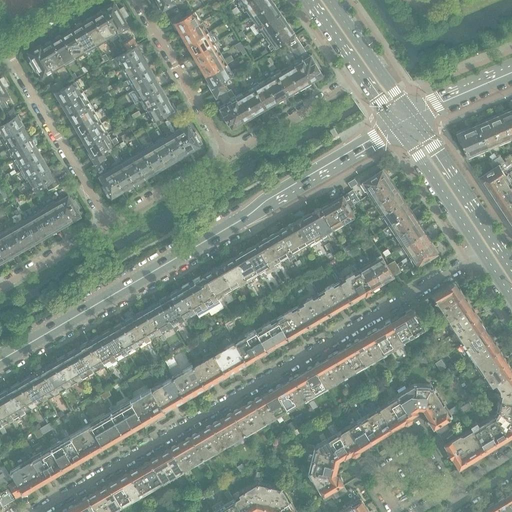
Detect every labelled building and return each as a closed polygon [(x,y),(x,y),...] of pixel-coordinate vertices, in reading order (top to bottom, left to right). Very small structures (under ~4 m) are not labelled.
[(173,2),(171,0),(157,0),(158,1),(158,2),(156,4),(160,11),(173,3),(173,2)] [(250,17),(272,2),(271,1),(271,0),(251,0),(241,7),(245,13),(246,12),(250,17)] [(123,18),(119,11),(119,10),(116,4),(115,5),(114,2),(102,9),(103,10),(107,17),(106,18),(109,23),(111,23),(116,33),(128,26),(126,24),(127,23),(123,18)] [(256,29),(279,13),(276,7),(276,6),(274,3),(273,2),(272,2),(250,17),(254,23),(253,24),(256,29)] [(228,16),(233,13),(238,9),(236,7),(227,14),(228,16)] [(116,33),(111,23),(109,23),(106,18),(107,17),(103,10),(96,14),(97,15),(93,17),(96,23),(96,24),(98,29),(100,29),(106,39),(116,33)] [(202,22),(196,11),(195,11),(184,18),(173,24),(175,28),(176,27),(177,29),(179,33),(181,33),(182,34),(188,30),(188,28),(192,26),(194,26),(202,22)] [(184,18),(180,12),(179,13),(177,14),(169,19),(173,25),(173,24),(184,18)] [(265,38),(287,23),(286,22),(286,21),(284,18),(283,17),(279,13),(256,29),(258,32),(260,34),(261,33),(265,38)] [(106,39),(100,29),(98,29),(96,24),(96,23),(93,17),(93,18),(92,17),(86,20),(87,21),(83,23),(86,29),(85,30),(88,35),(90,35),(95,45),(106,39)] [(201,37),(208,32),(202,22),(194,26),(192,26),(188,28),(188,30),(182,34),(183,37),(183,39),(183,40),(185,43),(188,44),(188,45),(195,41),(195,39),(199,36),(201,37)] [(95,45),(90,35),(88,35),(85,30),(86,29),(83,23),(82,24),(81,23),(76,26),(76,27),(73,29),(76,35),(75,36),(78,41),(79,41),(85,51),(95,45)] [(284,41),(294,34),(291,29),(291,27),(289,24),(287,24),(287,23),(265,38),(268,43),(267,45),(271,50),(284,41)] [(85,51),(79,41),(78,41),(75,36),(76,35),(73,29),(72,30),(71,29),(65,32),(66,33),(62,35),(65,40),(64,42),(67,47),(69,47),(74,56),(75,57),(85,51)] [(194,55),(215,43),(208,32),(201,37),(199,36),(195,39),(195,41),(188,45),(190,48),(189,50),(192,54),(194,54),(194,55)] [(294,34),(284,41),(285,43),(284,44),(291,54),(293,53),(297,59),(302,56),(303,58),(308,55),(306,51),(309,49),(306,46),(303,48),(296,36),(294,34)] [(74,56),(69,47),(67,47),(64,42),(65,40),(62,35),(61,36),(61,35),(55,38),(56,39),(52,41),(55,47),(54,48),(57,53),(59,53),(64,63),(75,57),(74,56)] [(137,45),(136,43),(133,38),(122,44),(127,51),(137,45)] [(64,63),(59,53),(57,53),(54,48),(55,47),(52,41),(51,42),(50,41),(45,44),(45,45),(42,47),(47,56),(54,69),(64,63)] [(212,58),(221,53),(215,43),(194,55),(194,57),(196,62),(198,62),(200,66),(207,62),(209,62),(212,60),(212,58)] [(224,52),(234,46),(232,43),(222,49),(224,52)] [(54,69),(47,56),(42,47),(40,45),(29,52),(30,54),(30,55),(33,60),(34,60),(38,67),(37,68),(41,74),(41,73),(43,76),(54,69)] [(142,57),(142,56),(142,54),(140,50),(139,48),(140,48),(138,45),(137,45),(127,51),(114,58),(121,69),(129,64),(129,62),(134,60),(135,61),(142,57)] [(219,69),(227,64),(234,60),(231,55),(225,59),(223,56),(221,53),(212,58),(212,60),(209,62),(207,62),(200,66),(200,68),(202,72),(205,73),(206,76),(213,72),(215,73),(219,71),(219,69)] [(321,69),(312,55),(311,56),(309,54),(308,55),(303,58),(302,56),(297,59),(311,82),(316,79),(317,79),(320,77),(321,76),(322,75),(319,70),(321,69)] [(142,71),(147,67),(148,65),(146,61),(144,60),(142,57),(135,61),(134,60),(129,62),(129,64),(121,69),(127,80),(136,75),(136,72),(140,70),(142,71)] [(275,68),(272,63),(273,63),(270,57),(267,59),(270,64),(273,70),(275,68)] [(311,82),(297,59),(293,61),(294,63),(287,67),(299,88),(300,88),(302,88),(305,86),(305,85),(311,82)] [(225,87),(222,81),(233,75),(237,73),(245,68),(243,65),(235,70),(235,69),(231,71),(227,64),(219,69),(219,71),(215,73),(213,72),(206,76),(207,77),(206,79),(208,83),(209,84),(209,85),(211,88),(214,93),(224,87),(225,87)] [(133,90),(154,78),(155,76),(152,71),(150,71),(147,67),(142,71),(140,70),(136,72),(136,75),(127,80),(122,83),(124,87),(130,84),(133,90)] [(299,88),(287,67),(280,71),(280,69),(275,72),(288,95),(293,92),(295,92),(298,90),(298,89),(299,88)] [(288,95),(275,72),(271,75),(271,76),(265,80),(277,101),(278,101),(279,101),(282,99),(283,98),(288,95)] [(8,93),(4,87),(8,85),(4,77),(0,79),(0,105),(5,103),(3,99),(8,96),(7,93),(8,93)] [(154,92),(160,89),(159,85),(159,83),(157,79),(155,79),(154,78),(133,90),(140,101),(148,96),(150,96),(153,95),(154,92)] [(65,87),(61,80),(50,86),(54,93),(65,87)] [(76,96),(83,92),(76,80),(68,85),(65,87),(54,93),(56,97),(57,99),(58,98),(60,102),(62,103),(70,99),(70,97),(74,95),(76,96)] [(277,101),(265,80),(258,84),(257,83),(252,85),(266,108),(271,105),(273,105),(275,103),(276,102),(277,101)] [(266,108),(252,85),(248,88),(249,89),(242,93),(255,114),(256,114),(257,114),(260,112),(261,111),(266,108)] [(255,114),(242,93),(235,97),(230,89),(229,90),(226,86),(225,87),(224,87),(244,121),(249,118),(250,118),(253,116),(254,115),(255,114)] [(244,121),(224,87),(214,93),(217,98),(220,97),(224,104),(219,106),(221,108),(219,109),(223,117),(225,116),(232,128),(233,127),(235,127),(238,125),(238,124),(244,121)] [(160,103),(167,99),(165,96),(165,94),(163,90),(161,89),(160,89),(154,92),(153,95),(150,96),(148,96),(140,101),(146,112),(155,107),(157,107),(160,105),(160,103)] [(81,106),(89,102),(83,92),(76,96),(74,95),(70,97),(70,99),(62,103),(64,107),(64,109),(66,113),(68,113),(68,114),(76,110),(76,108),(80,106),(81,106)] [(164,116),(175,109),(173,105),(173,106),(172,104),(171,104),(169,100),(167,100),(167,99),(160,103),(160,105),(157,107),(155,107),(146,112),(152,123),(164,116)] [(75,124),(95,112),(89,102),(81,106),(80,106),(76,108),(76,110),(68,114),(71,117),(70,119),(72,123),(74,124),(75,124)] [(17,115),(16,113),(13,108),(7,111),(6,109),(2,111),(3,113),(6,119),(7,121),(17,115)] [(168,120),(178,114),(175,109),(164,116),(167,121),(168,120)] [(511,137),(511,114),(510,111),(509,109),(503,112),(503,114),(499,115),(510,138),(511,137)] [(94,127),(101,123),(95,112),(75,124),(75,125),(74,127),(77,131),(79,132),(81,135),(88,131),(90,131),(94,129),(94,127)] [(14,131),(23,126),(22,126),(23,124),(21,120),(20,118),(18,114),(17,115),(7,121),(0,124),(0,136),(1,139),(9,134),(9,132),(13,130),(14,131)] [(510,138),(499,115),(498,114),(492,117),(492,119),(488,120),(498,143),(510,138)] [(498,143),(488,120),(487,119),(481,121),(481,123),(477,125),(487,148),(498,143)] [(167,121),(165,122),(172,133),(175,131),(173,128),(171,123),(168,120),(167,121)] [(100,138),(108,134),(101,123),(94,127),(94,129),(90,131),(88,131),(81,135),(81,138),(83,142),(85,142),(87,146),(94,142),(96,143),(100,140),(100,138)] [(202,144),(195,132),(194,133),(191,129),(188,128),(186,125),(175,131),(179,139),(181,138),(183,141),(184,144),(183,145),(188,152),(191,150),(193,152),(198,149),(198,146),(202,144)] [(487,148),(477,125),(466,130),(464,129),(459,131),(458,133),(457,134),(458,135),(457,136),(458,140),(460,144),(462,144),(468,156),(469,156),(470,157),(475,155),(475,153),(487,148)] [(21,141),(29,137),(28,136),(29,134),(27,130),(24,130),(23,126),(14,131),(13,130),(9,132),(9,134),(1,139),(7,149),(16,145),(16,143),(19,141),(21,141)] [(188,152),(183,145),(184,144),(183,141),(181,138),(179,139),(175,131),(172,133),(164,137),(169,145),(170,145),(172,147),(173,151),(172,151),(177,159),(177,158),(179,159),(184,156),(184,154),(188,152)] [(102,152),(114,145),(108,134),(100,138),(100,140),(96,143),(94,142),(87,146),(87,148),(89,152),(90,154),(89,154),(91,158),(102,152)] [(14,160),(35,147),(35,145),(33,141),(31,140),(29,138),(29,137),(21,141),(19,141),(16,143),(16,145),(7,149),(14,160)] [(173,151),(172,147),(170,145),(169,145),(164,137),(153,144),(158,151),(160,151),(162,153),(163,156),(162,157),(166,165),(168,166),(173,163),(173,161),(177,159),(172,151),(173,151)] [(166,165),(162,157),(163,156),(162,153),(160,151),(158,151),(153,144),(142,150),(147,158),(148,157),(151,159),(152,163),(150,163),(155,171),(156,171),(158,172),(163,169),(163,167),(166,165)] [(34,163),(41,159),(39,155),(40,153),(37,148),(35,148),(35,147),(14,160),(20,171),(28,167),(30,167),(33,165),(34,163)] [(155,171),(150,163),(152,163),(151,159),(148,157),(147,158),(142,150),(132,156),(136,164),(138,163),(140,166),(141,169),(140,170),(144,177),(145,177),(147,178),(152,175),(152,173),(155,171)] [(106,158),(105,157),(109,155),(107,151),(103,153),(102,152),(91,158),(95,165),(106,158)] [(505,162),(503,158),(502,159),(500,156),(497,158),(494,153),(489,156),(493,161),(490,163),(493,168),(494,169),(505,162)] [(144,177),(140,170),(141,169),(140,166),(138,163),(136,164),(132,156),(121,162),(126,170),(127,170),(130,172),(130,175),(129,176),(134,183),(136,184),(141,181),(141,179),(144,177)] [(39,173),(47,169),(45,165),(46,163),(43,159),(41,159),(34,163),(33,165),(30,167),(28,167),(20,171),(26,181),(34,176),(36,177),(39,175),(39,173)] [(507,174),(503,168),(511,163),(509,159),(505,162),(494,169),(493,168),(481,177),(480,177),(482,181),(481,183),(484,187),(486,187),(487,188),(507,174)] [(134,183),(129,176),(130,175),(130,172),(127,170),(126,170),(121,162),(111,169),(115,177),(116,176),(119,178),(119,182),(118,182),(123,190),(124,190),(125,191),(130,188),(130,186),(134,183)] [(32,192),(44,185),(55,178),(54,175),(53,175),(52,173),(50,170),(48,169),(47,169),(39,173),(39,175),(36,177),(34,176),(26,181),(32,192)] [(123,190),(118,182),(119,182),(119,178),(116,176),(115,177),(111,169),(100,175),(102,179),(100,181),(103,186),(102,187),(108,198),(113,196),(115,197),(120,194),(120,192),(123,190)] [(369,194),(389,181),(387,178),(388,176),(385,171),(383,171),(382,170),(372,177),(372,176),(371,177),(369,176),(364,179),(365,181),(360,184),(365,192),(367,191),(369,194)] [(494,198),(511,185),(511,181),(507,174),(487,188),(489,191),(488,193),(491,197),(493,197),(494,198)] [(55,178),(44,185),(47,191),(49,190),(60,183),(56,178),(56,177),(55,178)] [(376,205),(396,191),(394,188),(395,186),(392,181),(390,181),(389,181),(369,194),(376,205)] [(500,208),(511,199),(511,185),(494,198),(495,201),(495,203),(498,207),(499,207),(500,208)] [(382,215),(403,201),(401,198),(402,196),(399,191),(396,192),(396,191),(376,205),(382,215)] [(355,204),(348,193),(343,196),(342,196),(349,208),(355,204)] [(80,213),(78,209),(76,209),(72,202),(73,201),(71,197),(69,197),(69,196),(68,197),(68,196),(61,200),(60,199),(56,201),(68,222),(73,219),(74,220),(78,218),(78,216),(80,216),(79,215),(80,215),(79,214),(80,213)] [(354,217),(349,208),(342,196),(339,198),(337,197),(332,200),(332,202),(331,203),(344,224),(354,217)] [(507,218),(511,214),(511,199),(500,208),(502,211),(501,213),(504,217),(506,217),(507,218)] [(68,222),(56,201),(46,207),(58,228),(62,226),(64,227),(67,224),(67,223),(68,222)] [(389,225),(409,212),(407,208),(408,206),(405,202),(403,202),(403,201),(382,215),(389,225)] [(344,224),(331,203),(328,204),(326,203),(322,206),(322,208),(321,208),(321,207),(320,208),(333,230),(344,224)] [(58,228),(46,207),(35,213),(47,235),(51,232),(53,233),(57,231),(57,229),(58,228)] [(327,233),(333,230),(320,208),(318,208),(315,210),(314,211),(312,213),(309,215),(322,237),(324,241),(330,238),(327,233)] [(396,236),(416,222),(417,220),(414,215),(412,215),(409,212),(389,225),(396,236)] [(47,235),(35,213),(24,220),(36,241),(41,238),(42,239),(46,237),(46,235),(47,235)] [(322,237),(309,215),(309,213),(305,216),(305,217),(301,219),(299,219),(296,221),(296,222),(294,223),(307,246),(322,237)] [(36,241),(24,220),(13,226),(25,247),(26,247),(28,247),(32,245),(32,244),(36,241)] [(403,246),(423,232),(424,230),(421,225),(418,225),(416,222),(396,236),(403,246)] [(307,246),(294,223),(293,223),(292,223),(289,225),(288,227),(284,229),(283,228),(279,231),(280,232),(293,254),(307,246)] [(25,247),(13,226),(3,232),(15,253),(16,253),(17,254),(21,251),(21,250),(25,247)] [(15,253),(3,232),(0,233),(0,252),(4,259),(5,259),(7,260),(10,258),(10,256),(15,253)] [(293,254),(280,232),(277,233),(275,234),(273,234),(270,236),(269,237),(268,238),(281,260),(287,257),(289,260),(294,257),(293,254)] [(409,256),(430,243),(429,242),(431,240),(427,235),(425,236),(423,232),(403,246),(409,256)] [(281,260),(268,238),(267,239),(266,238),(263,240),(262,242),(257,245),(272,271),(277,268),(275,264),(281,260)] [(427,260),(437,254),(436,253),(437,251),(434,246),(432,246),(430,243),(409,256),(412,259),(411,260),(415,267),(419,265),(421,266),(426,262),(426,260),(427,259),(427,260)] [(353,248),(352,247),(350,244),(344,248),(346,252),(349,250),(353,248)] [(272,271),(257,245),(252,248),(250,248),(247,249),(246,251),(245,252),(258,274),(264,270),(266,274),(272,271)] [(358,254),(354,248),(350,251),(354,257),(358,254)] [(258,274),(245,252),(244,252),(243,252),(240,254),(239,255),(237,256),(237,257),(234,258),(247,281),(249,284),(254,281),(252,277),(258,274)] [(393,276),(386,265),(380,256),(370,262),(383,283),(384,284),(389,281),(389,279),(393,277),(393,276)] [(247,281),(234,258),(233,257),(229,260),(230,260),(226,263),(224,263),(221,265),(220,266),(219,267),(232,290),(247,281)] [(401,272),(397,264),(394,261),(386,265),(393,276),(401,272)] [(383,283),(370,262),(359,268),(360,270),(373,291),(379,287),(379,285),(383,283)] [(232,290),(219,267),(218,267),(216,267),(213,269),(213,271),(211,271),(212,272),(209,273),(208,273),(208,272),(204,274),(204,275),(205,276),(223,308),(224,310),(227,308),(223,301),(220,297),(220,298),(219,297),(232,290)] [(373,291),(360,270),(354,274),(352,271),(345,276),(346,278),(339,282),(351,303),(358,299),(357,297),(365,293),(366,295),(373,291)] [(223,308),(205,276),(201,278),(200,277),(193,281),(194,282),(193,283),(212,315),(223,308)] [(351,303),(339,282),(333,286),(332,283),(324,288),(325,290),(319,294),(331,315),(338,311),(337,309),(344,305),(345,307),(351,303)] [(212,315),(193,283),(190,285),(189,285),(188,283),(182,287),(183,289),(182,289),(196,312),(197,315),(199,318),(209,312),(211,315),(212,315)] [(442,309),(462,296),(464,295),(460,288),(458,289),(456,287),(455,285),(451,284),(450,285),(430,296),(435,304),(439,304),(442,309)] [(196,312),(182,289),(179,292),(179,291),(178,292),(177,290),(170,294),(171,295),(171,296),(184,319),(196,312)] [(331,315),(319,294),(312,298),(311,296),(303,300),(304,302),(298,306),(310,327),(317,323),(316,321),(323,317),(324,319),(331,315)] [(184,319),(171,296),(167,298),(166,297),(159,301),(160,302),(159,302),(159,303),(173,326),(184,319)] [(449,320),(469,307),(471,306),(467,299),(465,300),(462,296),(442,309),(449,320)] [(173,326),(159,303),(156,305),(155,305),(154,303),(147,308),(148,309),(162,332),(173,326)] [(426,315),(419,303),(412,307),(418,319),(426,315)] [(310,327),(298,306),(290,310),(289,308),(282,312),(283,314),(277,318),(289,339),(296,335),(295,334),(302,329),(303,331),(310,327)] [(424,328),(421,323),(418,319),(412,307),(405,311),(406,313),(399,317),(398,315),(390,320),(402,341),(408,338),(411,339),(418,334),(419,332),(418,331),(424,328)] [(457,331),(477,318),(478,317),(474,310),(472,311),(469,307),(449,320),(457,331)] [(162,332),(148,309),(145,311),(144,311),(143,310),(136,314),(137,315),(137,316),(150,339),(162,332)] [(150,339),(137,316),(133,318),(132,317),(125,320),(126,322),(125,322),(125,323),(139,346),(150,339)] [(289,339),(277,318),(270,322),(269,320),(261,325),(263,327),(256,331),(268,352),(275,348),(274,346),(281,342),(282,343),(289,339)] [(464,342),(484,329),(486,328),(481,321),(479,322),(477,318),(457,331),(463,342),(464,342)] [(402,341),(390,320),(386,322),(385,324),(377,329),(375,328),(370,331),(384,354),(404,343),(402,341)] [(430,325),(427,320),(421,323),(424,328),(430,325)] [(139,346),(125,323),(122,325),(122,324),(121,325),(120,323),(114,327),(115,329),(114,329),(127,352),(139,346)] [(127,352),(114,329),(111,331),(110,331),(109,330),(102,334),(103,335),(103,336),(116,359),(127,352)] [(268,352),(256,331),(255,329),(234,341),(246,363),(247,362),(249,363),(252,361),(252,359),(259,355),(261,354),(263,355),(268,352)] [(471,353),(491,340),(493,339),(488,332),(486,333),(484,329),(464,342),(463,342),(449,351),(452,355),(463,348),(463,349),(467,346),(471,353)] [(384,354),(370,331),(367,333),(367,335),(359,339),(357,339),(354,341),(354,342),(352,343),(365,365),(384,354)] [(432,332),(429,334),(434,342),(437,340),(432,332)] [(116,359),(103,336),(99,338),(98,336),(91,340),(92,342),(91,342),(92,343),(105,365),(116,359)] [(478,364),(499,350),(500,349),(495,343),(493,344),(491,340),(471,353),(478,364)] [(246,363),(234,341),(213,354),(226,375),(226,374),(228,375),(231,373),(232,371),(240,366),(242,367),(245,365),(246,363)] [(105,365),(92,343),(89,345),(88,344),(87,345),(86,343),(80,347),(81,348),(80,349),(81,350),(94,372),(105,365)] [(365,365),(352,343),(351,344),(349,344),(346,345),(346,347),(338,352),(336,351),(332,354),(346,376),(365,365)] [(94,372),(81,350),(77,352),(76,351),(75,350),(68,353),(69,355),(68,355),(69,357),(82,379),(89,375),(90,376),(89,376),(91,380),(93,379),(98,389),(97,390),(100,394),(105,391),(103,386),(102,386),(94,372)] [(485,375),(506,361),(503,357),(503,356),(503,355),(502,353),(501,352),(499,351),(499,350),(478,364),(485,375)] [(226,375),(213,354),(193,365),(206,386),(206,387),(210,385),(211,383),(220,378),(221,379),(224,377),(225,375),(226,375)] [(346,376),(332,354),(328,356),(328,357),(320,362),(318,362),(315,364),(315,365),(313,366),(326,388),(346,376)] [(82,379),(69,357),(66,359),(65,357),(64,358),(63,356),(57,360),(58,362),(57,362),(58,363),(71,385),(82,379)] [(177,364),(172,356),(165,361),(169,369),(177,364)] [(441,359),(435,363),(440,371),(446,367),(441,359)] [(496,384),(511,372),(511,370),(510,368),(510,367),(510,366),(509,364),(508,363),(506,362),(507,361),(506,361),(485,375),(492,385),(496,384)] [(71,385),(58,363),(54,365),(54,364),(53,364),(52,363),(45,367),(46,368),(46,369),(46,370),(59,392),(71,385)] [(206,386),(193,365),(172,378),(184,399),(185,398),(187,399),(190,397),(190,395),(199,390),(201,391),(204,389),(204,387),(206,386)] [(326,388),(313,366),(312,367),(310,366),(307,368),(307,370),(299,374),(297,374),(293,377),(306,399),(326,388)] [(59,392),(46,370),(43,372),(42,371),(41,370),(34,373),(35,375),(34,375),(35,377),(48,399),(59,392)] [(147,370),(142,373),(146,379),(151,376),(147,370)] [(511,372),(496,384),(499,389),(500,393),(511,391),(511,372)] [(450,383),(445,375),(441,378),(446,385),(450,383)] [(48,399),(35,377),(32,379),(31,377),(30,378),(29,376),(23,380),(24,382),(23,382),(24,383),(36,406),(48,399)] [(306,399),(293,377),(289,379),(289,380),(279,386),(277,386),(274,387),(274,389),(273,390),(286,411),(306,399)] [(184,399),(172,378),(151,390),(164,411),(166,411),(169,409),(169,408),(178,402),(180,403),(183,401),(183,399),(184,399)] [(36,406),(24,383),(20,385),(19,384),(18,383),(11,387),(12,388),(11,389),(12,390),(25,412),(36,406)] [(426,403),(421,394),(431,387),(430,385),(414,385),(397,396),(398,397),(410,416),(411,416),(417,412),(415,409),(420,407),(424,408),(425,410),(427,408),(425,404),(426,403)] [(450,416),(433,388),(432,389),(431,387),(421,394),(426,403),(425,404),(427,408),(425,410),(426,411),(425,412),(430,420),(429,420),(430,420),(429,421),(429,423),(431,426),(433,426),(434,426),(434,427),(435,428),(445,422),(444,420),(450,416)] [(25,412),(12,390),(9,392),(8,391),(7,391),(6,389),(0,393),(1,395),(0,395),(1,397),(14,419),(25,412)] [(286,411),(273,390),(271,389),(268,391),(268,392),(258,398),(257,398),(254,399),(253,401),(266,423),(270,430),(273,428),(270,424),(269,424),(268,422),(286,411)] [(107,390),(100,395),(103,400),(111,395),(107,390)] [(164,411),(151,390),(131,402),(144,424),(148,421),(149,420),(149,419),(157,415),(159,415),(162,413),(162,412),(164,411)] [(511,417),(511,391),(500,393),(498,393),(499,400),(497,409),(496,410),(511,417)] [(14,419),(1,397),(0,397),(0,421),(2,426),(14,419)] [(398,397),(378,409),(391,430),(404,422),(405,421),(405,422),(407,422),(411,420),(411,418),(412,417),(411,416),(410,416),(398,397)] [(317,406),(313,400),(308,403),(312,409),(317,406)] [(391,430),(378,409),(362,419),(357,411),(359,409),(354,400),(348,403),(353,412),(357,418),(359,421),(371,442),(391,430)] [(247,433),(266,423),(253,401),(252,402),(251,401),(248,403),(247,404),(237,410),(236,410),(233,411),(233,413),(245,435),(252,446),(256,443),(253,439),(251,440),(247,433)] [(144,424),(131,402),(110,414),(123,436),(128,433),(128,432),(131,430),(138,426),(140,426),(144,424)] [(469,402),(460,407),(462,410),(463,412),(472,406),(469,402)] [(511,417),(496,410),(493,416),(489,419),(486,415),(485,415),(481,409),(477,412),(484,422),(498,444),(511,435),(511,417)] [(245,435),(233,413),(231,414),(230,413),(227,415),(226,417),(217,422),(215,422),(212,424),(212,425),(224,447),(245,435)] [(306,422),(301,413),(292,418),(293,421),(292,421),(297,428),(297,427),(306,422)] [(123,436),(110,414),(90,426),(102,447),(104,445),(106,446),(109,444),(109,442),(118,438),(119,438),(123,436)] [(297,428),(292,421),(286,425),(290,432),(297,428)] [(371,442),(359,421),(339,433),(351,452),(352,454),(353,453),(353,454),(355,454),(359,452),(359,450),(360,449),(359,449),(371,442)] [(438,433),(448,427),(445,422),(435,428),(438,433)] [(498,444),(484,422),(478,425),(476,422),(470,425),(473,429),(487,451),(491,448),(491,447),(492,447),(496,445),(497,444),(498,444)] [(224,447),(212,425),(211,426),(209,425),(206,427),(206,429),(196,434),(194,434),(191,436),(191,437),(203,459),(224,447)] [(102,447),(90,426),(71,437),(83,459),(88,456),(88,455),(89,454),(97,450),(98,450),(101,449),(102,447)] [(454,437),(450,431),(450,430),(448,427),(438,433),(444,443),(454,437)] [(43,435),(42,433),(40,429),(34,433),(38,438),(43,435)] [(487,451),(473,429),(463,435),(461,434),(444,444),(459,468),(487,451)] [(351,452),(339,433),(329,439),(328,439),(315,447),(316,449),(316,450),(339,455),(340,458),(345,455),(345,456),(351,452)] [(83,459),(71,437),(51,449),(63,469),(65,469),(66,469),(69,467),(70,466),(71,465),(78,461),(80,461),(83,459)] [(203,459),(191,437),(190,438),(188,437),(185,439),(185,441),(175,446),(174,446),(171,448),(170,449),(183,471),(203,459)] [(288,446),(282,437),(277,440),(282,450),(288,446)] [(9,455),(6,449),(1,452),(4,458),(9,455)] [(63,469),(51,449),(31,461),(43,482),(50,479),(49,478),(57,473),(59,474),(62,472),(62,470),(63,469)] [(183,471),(170,449),(169,450),(168,449),(165,451),(164,453),(154,458),(153,458),(150,460),(150,461),(162,483),(183,471)] [(335,473),(338,459),(340,458),(339,455),(316,450),(311,471),(331,476),(333,479),(337,477),(335,473)] [(16,480),(8,485),(16,498),(21,495),(21,494),(23,493),(25,492),(27,492),(29,491),(30,489),(32,488),(38,484),(39,485),(43,482),(31,461),(11,472),(11,473),(14,478),(16,480)] [(162,483),(150,461),(148,462),(147,462),(144,463),(143,465),(134,471),(132,470),(129,472),(129,473),(141,495),(162,483)] [(0,479),(5,477),(9,474),(4,465),(1,467),(2,469),(0,469),(0,479)] [(298,473),(299,469),(285,465),(292,475),(290,471),(298,473)] [(311,471),(307,473),(322,496),(329,492),(333,490),(333,491),(343,485),(342,483),(342,482),(343,480),(341,477),(339,476),(338,476),(337,477),(333,479),(331,476),(311,471)] [(109,484),(108,486),(121,507),(123,505),(141,495),(129,473),(128,474),(126,474),(123,475),(123,477),(113,483),(111,482),(109,484)] [(5,477),(0,479),(0,487),(6,484),(8,483),(5,477)] [(240,496),(234,500),(241,511),(254,511),(254,510),(255,509),(254,506),(259,483),(258,483),(257,482),(239,494),(240,496)] [(259,483),(254,506),(255,509),(257,508),(271,511),(278,511),(277,510),(282,489),(281,488),(280,488),(279,488),(259,483)] [(333,491),(332,492),(336,498),(337,497),(347,491),(343,485),(333,491)] [(88,497),(87,498),(95,511),(112,511),(121,507),(108,486),(107,486),(105,486),(102,487),(102,489),(93,494),(92,494),(89,495),(88,497)] [(0,493),(0,507),(4,506),(14,499),(8,489),(0,493)] [(295,511),(296,511),(292,504),(291,505),(282,489),(277,510),(278,511),(295,511)] [(333,490),(329,492),(332,497),(335,502),(336,502),(339,500),(337,497),(336,498),(332,492),(333,491),(333,490)] [(222,502),(212,508),(214,511),(241,511),(234,500),(228,491),(224,493),(230,502),(224,506),(222,502)] [(511,511),(511,491),(495,502),(501,511),(511,511)] [(329,492),(322,496),(325,501),(332,497),(329,492)] [(68,509),(67,509),(68,511),(95,511),(87,498),(86,497),(83,499),(82,501),(73,506),(72,505),(69,507),(68,509)] [(355,504),(341,511),(368,511),(365,506),(360,498),(353,502),(355,504)] [(320,507),(316,500),(310,503),(314,511),(320,507)] [(501,511),(495,502),(478,511),(501,511)]
